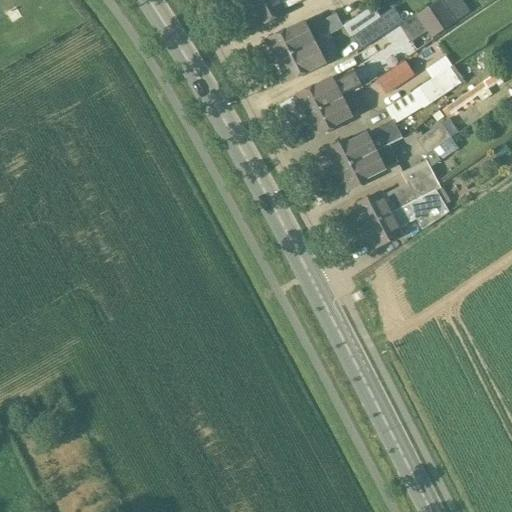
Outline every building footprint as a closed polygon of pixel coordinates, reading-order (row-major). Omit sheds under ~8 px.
[(259,0),(249,5),(260,26),(285,13),(284,10),(303,0),(259,0)] [(432,39),(470,12),(462,0),(439,0),(416,15),(432,39)] [(361,49),(403,21),(394,7),(379,17),(372,7),(344,25),(361,49)] [(277,61),(329,35),(344,27),(337,13),(323,21),(321,17),(295,30),(293,27),(266,40),(277,61)] [(329,35),(277,61),(288,82),(325,63),(323,59),(338,52),(329,35)] [(376,81),(385,95),(414,75),(404,61),(376,81)] [(337,172),(389,145),(403,138),(395,124),(424,107),(464,80),(454,65),(413,92),(386,108),(392,120),(354,140),(352,137),(326,150),(337,172)] [(306,116),(358,90),(349,72),(333,80),(332,77),(322,82),(321,81),(295,94),(299,102),(297,104),(294,106),(298,114),(302,114),(304,113),(306,116)] [(367,107),(358,90),(306,116),(316,137),(342,124),(342,122),(352,117),(351,115),(367,107)] [(427,154),(433,150),(452,138),(442,123),(416,140),(427,154)] [(389,145),(337,172),(347,192),(373,178),(372,175),(398,162),(389,145)] [(441,161),(433,150),(427,154),(426,159),(426,160),(401,173),(406,183),(382,196),(381,192),(355,205),(366,227),(436,191),(441,188),(430,168),(441,161)] [(436,191),(366,227),(376,247),(402,234),(399,228),(417,219),(423,229),(450,212),(436,191)]
